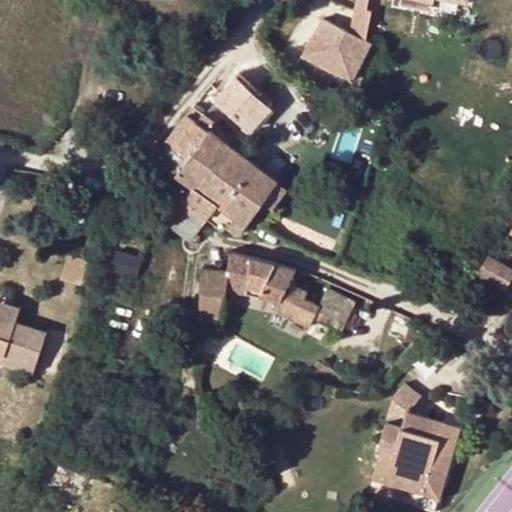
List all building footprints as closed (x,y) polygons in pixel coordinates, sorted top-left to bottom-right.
[(357,0),(351,36),(369,45),(374,18),(370,17),(372,0),(357,0)] [(369,45),(315,18),(300,50),(354,76),(369,45)] [(271,109),(237,76),(216,98),(245,126),(249,131),(271,109)] [(187,115),(156,157),(174,170),(168,178),(182,188),(188,180),(196,185),(210,165),(235,182),(263,202),(271,208),(273,209),(288,189),(278,182),(285,178),(295,160),(280,152),(267,174),(230,146),(209,131),(215,123),(204,115),(202,119),(201,115),(197,113),(192,113),(189,114),(187,115)] [(339,117),(330,136),(359,149),(368,130),(353,124),(356,118),(349,115),(348,120),(339,117)] [(184,200),(208,218),(235,182),(210,165),(196,185),(184,200)] [(125,208),(140,182),(125,174),(109,200),(125,208)] [(242,231),(249,222),(263,202),(235,182),(208,218),(224,229),(226,226),(229,222),(242,231)] [(176,212),(175,214),(198,233),(200,230),(206,221),(208,218),(184,200),(182,203),(176,212)] [(175,214),(168,223),(192,241),(198,233),(175,214)] [(242,231),(229,222),(226,226),(239,235),(242,231)] [(229,271),(227,288),(280,302),(276,311),(310,327),(316,316),(342,329),(354,303),(329,290),(320,306),(305,298),(307,292),(289,283),(295,269),(238,254),(231,252),(229,271)] [(81,284),(88,262),(70,256),(63,278),(81,284)] [(507,292),(511,283),(511,268),(490,256),(478,275),(507,292)] [(205,320),(221,322),(223,322),(227,288),(229,271),(203,270),(203,320),(205,320)] [(0,317),(18,324),(23,309),(0,301),(0,317)] [(0,361),(36,373),(49,334),(18,324),(0,317),(0,361)] [(445,478),(452,453),(447,452),(449,440),(445,439),(439,430),(440,423),(409,414),(421,394),(407,385),(394,402),(380,451),(385,452),(385,455),(382,454),(379,465),(392,469),(394,463),(400,464),(396,476),(426,486),(424,494),(440,498),(447,478),(445,478)] [(449,440),(447,452),(452,453),(455,454),(461,429),(440,423),(439,430),(445,439),(449,440)] [(375,480),(424,494),(426,486),(396,476),(400,464),(394,463),(392,469),(379,465),(375,480)]
